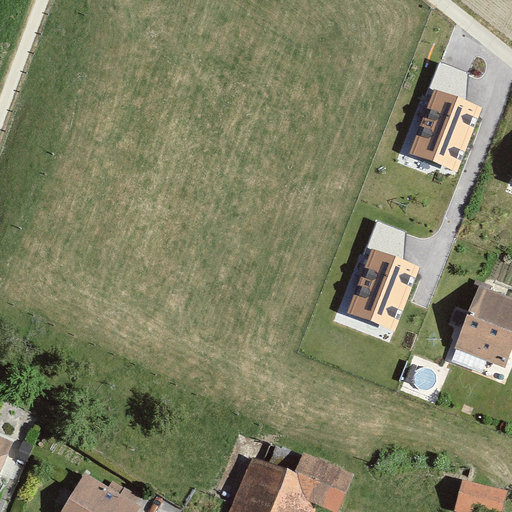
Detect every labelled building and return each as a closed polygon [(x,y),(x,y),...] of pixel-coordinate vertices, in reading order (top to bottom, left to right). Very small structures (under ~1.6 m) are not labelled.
[(481,109),(434,91),(410,154),(457,172),(481,109)] [(419,268),(372,250),(348,313),(395,331),(419,268)] [(511,298),(479,286),(456,347),(505,366),(511,348),(511,298)] [(0,466),(10,443),(0,438),(0,466)] [(295,470),(252,457),(229,511),(313,511),(317,503),(337,511),(338,511),(354,473),(303,451),(295,470)] [(137,511),(141,507),(83,473),(60,511),(137,511)] [(501,511),(506,489),(462,479),(455,511),(459,511),(501,511)]
